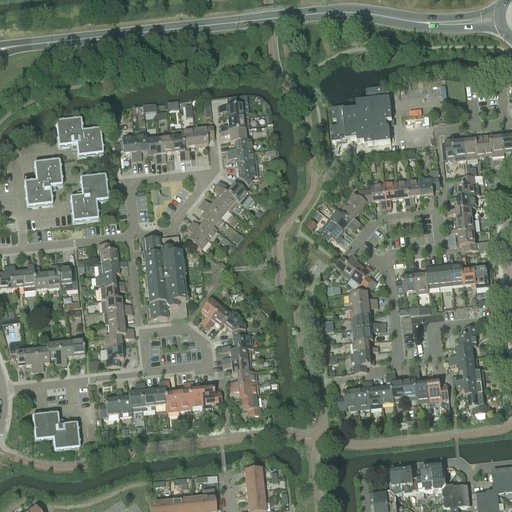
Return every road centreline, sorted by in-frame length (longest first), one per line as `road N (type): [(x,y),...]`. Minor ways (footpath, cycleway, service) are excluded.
road 1 (tertiary): [(435,23),(329,12),(10,46)]
road 2 (residential): [(1,392),(148,373)]
road 3 (residential): [(148,373),(206,366),(204,344),(185,329),(144,334)]
road 4 (residential): [(208,175),(129,183),(127,237)]
road 5 (residential): [(0,251),(127,237)]
road 6 (residential): [(435,212),(375,220),(355,245),(380,263)]
